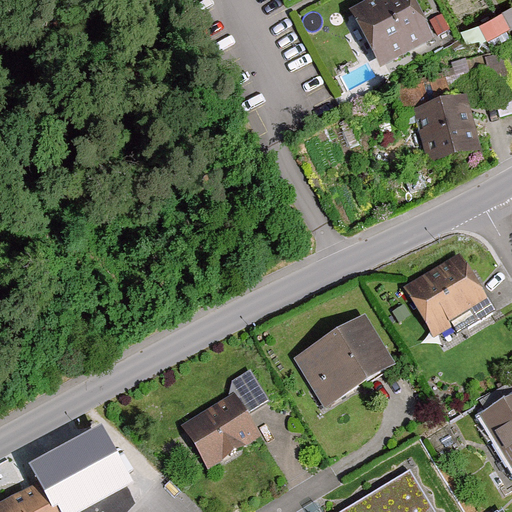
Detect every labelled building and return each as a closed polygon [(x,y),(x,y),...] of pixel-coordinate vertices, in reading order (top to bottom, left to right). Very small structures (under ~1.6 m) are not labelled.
[(377,71),(438,41),(417,0),(375,0),(349,13),(377,71)] [(474,40),(510,25),(503,9),(467,25),(474,40)] [(502,64),(476,67),(481,101),(507,98),(502,64)] [(472,94),(413,107),(426,164),(485,150),(472,94)] [(433,333),(490,298),(461,253),(404,288),(433,333)] [(399,364),(368,314),(293,358),(324,409),(399,364)] [(262,435),(235,390),(180,423),(207,468),(262,435)] [(511,471),(511,392),(476,416),(511,471)] [(108,451),(46,484),(60,511),(63,511),(124,480),(108,451)] [(433,511),(407,470),(340,511),(433,511)] [(51,511),(33,483),(0,503),(0,511),(51,511)]
